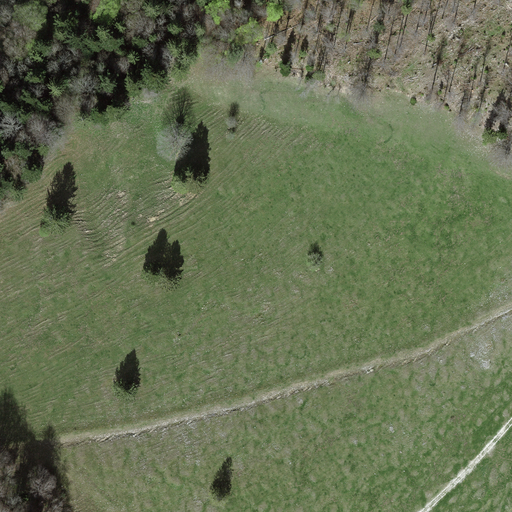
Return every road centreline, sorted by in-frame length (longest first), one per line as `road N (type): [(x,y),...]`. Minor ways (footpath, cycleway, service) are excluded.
road 1 (track): [(511,305),(394,356),(280,390),(134,428),(0,447)]
road 2 (track): [(421,511),(511,420)]
